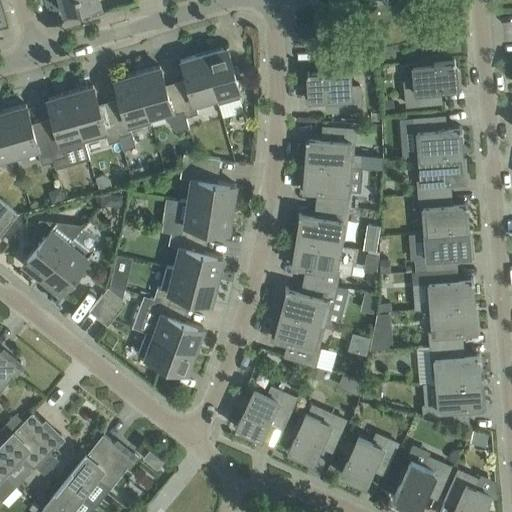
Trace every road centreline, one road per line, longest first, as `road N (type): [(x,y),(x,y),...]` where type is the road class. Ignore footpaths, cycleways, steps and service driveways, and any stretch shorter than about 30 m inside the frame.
road 1 (residential): [(195,441),(237,340),(260,250),(279,81),(272,0)]
road 2 (residential): [(511,434),(477,0)]
road 3 (residential): [(195,441),(0,285)]
road 4 (residential): [(39,56),(241,0)]
